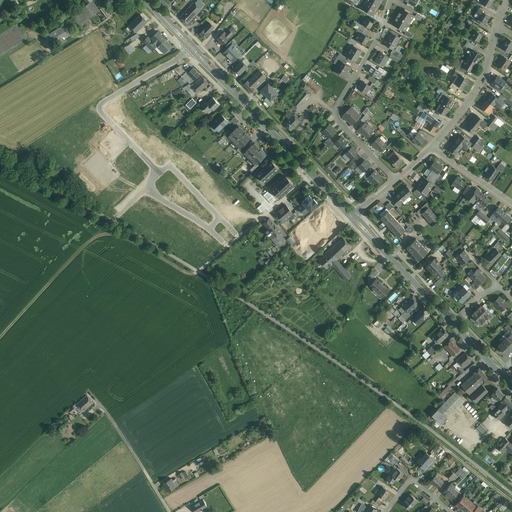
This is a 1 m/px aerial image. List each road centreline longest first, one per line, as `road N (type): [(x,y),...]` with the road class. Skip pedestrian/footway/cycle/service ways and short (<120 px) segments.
road 1 (track): [(198,271),(105,234),(0,339)]
road 2 (residential): [(393,181),(333,114),(392,0)]
road 3 (primary): [(351,216),(499,372)]
road 4 (primary): [(192,48),(312,174)]
road 5 (residential): [(192,48),(103,101),(100,110),(129,141)]
road 6 (residential): [(312,174),(198,271)]
road 7 (residential): [(170,511),(88,392)]
road 8 (residential): [(431,147),(480,84),(497,22)]
